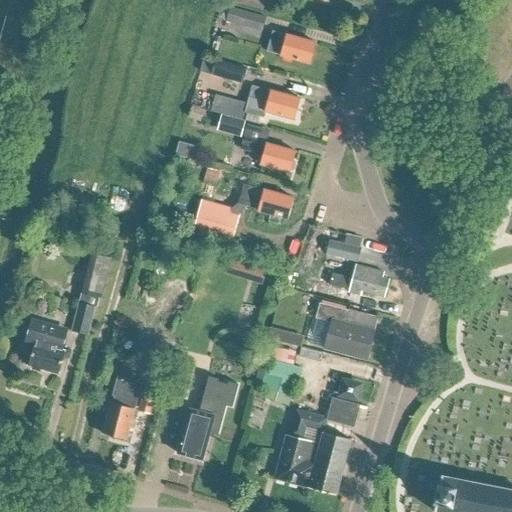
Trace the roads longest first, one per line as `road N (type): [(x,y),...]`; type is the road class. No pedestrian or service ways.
road 1 (residential): [(357,511),(427,276),(421,246),(382,212)]
road 2 (track): [(136,213),(69,461)]
road 3 (residential): [(363,122),(343,123),(319,202),(382,212)]
road 4 (residential): [(363,122),(385,100),(511,98)]
road 5 (residential): [(140,511),(129,478),(38,452)]
road 6 (residential): [(363,122),(363,87),(388,0)]
